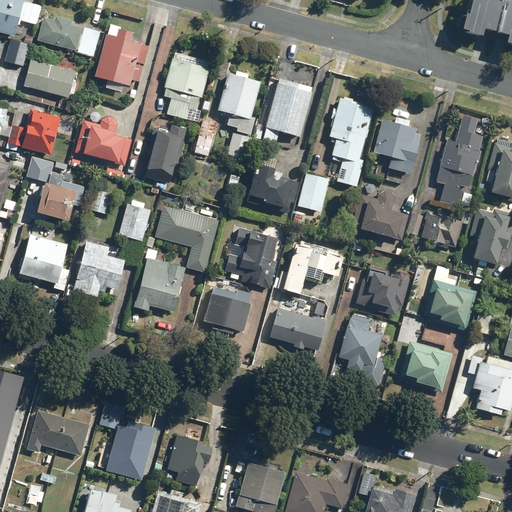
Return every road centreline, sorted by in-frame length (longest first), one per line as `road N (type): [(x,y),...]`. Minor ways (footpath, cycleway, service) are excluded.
road 1 (residential): [(511,472),(0,332)]
road 2 (residential): [(196,0),(406,56)]
